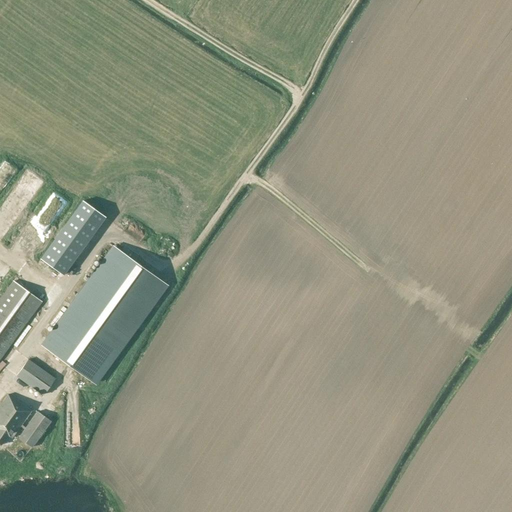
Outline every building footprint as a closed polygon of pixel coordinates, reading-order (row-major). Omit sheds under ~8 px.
[(81,199),(39,258),(62,275),(105,216),(81,199)] [(147,249),(155,253),(160,244),(152,240),(147,249)] [(112,245),(40,345),(79,374),(96,386),(168,285),(131,258),(112,245)] [(0,358),(41,302),(13,282),(0,300),(0,358)] [(55,379),(51,377),(27,359),(15,376),(43,396),(55,379)] [(12,438),(18,429),(23,432),(18,438),(31,448),(51,422),(37,412),(26,428),(22,425),(32,412),(9,395),(0,406),(0,445),(7,435),(12,438)]
